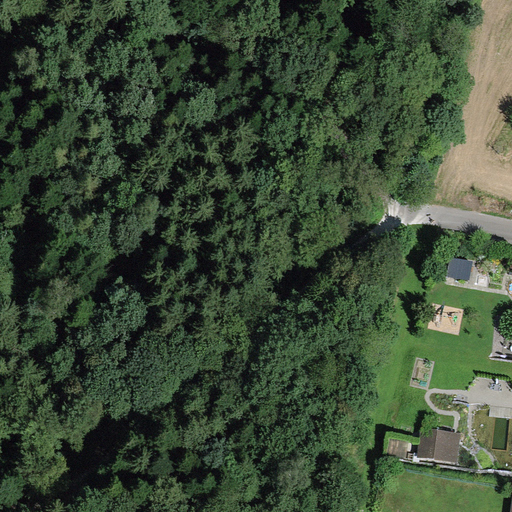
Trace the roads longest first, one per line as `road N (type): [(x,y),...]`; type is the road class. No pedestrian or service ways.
road 1 (track): [(412,211),(325,276),(249,350),(37,511)]
road 2 (track): [(412,211),(274,76),(179,45),(0,41)]
